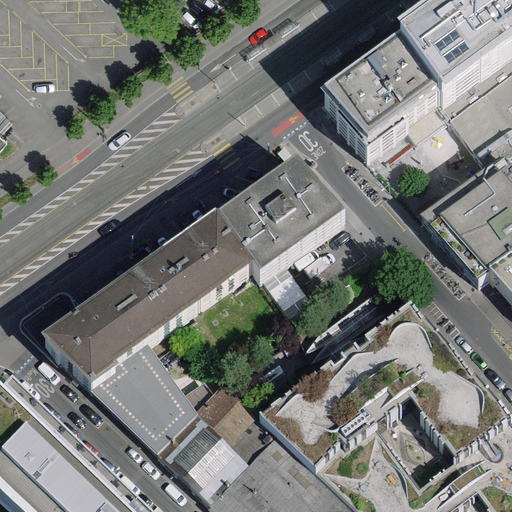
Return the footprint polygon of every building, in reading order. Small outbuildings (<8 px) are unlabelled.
[(511,0),(483,0),(445,27),(427,41),(402,58),(441,111),(444,115),(511,66),(511,0)] [(441,111),(402,58),(325,113),(342,131),(338,134),(368,168),(409,139),(406,135),(441,111)] [(511,66),(444,115),(491,178),(504,169),(511,163),(511,66)] [(0,118),(1,119),(10,109),(0,100),(0,118)] [(0,148),(11,138),(0,127),(0,148)] [(511,178),(504,169),(491,178),(423,227),(456,264),(480,291),(490,284),(511,268),(511,178)] [(221,233),(253,277),(262,288),(287,270),(346,228),(298,173),(218,229),(221,233)] [(253,277),(221,233),(168,271),(200,315),(253,277)] [(511,268),(490,284),(511,308),(511,268)] [(200,315),(168,271),(116,307),(148,353),(200,315)] [(52,353),(83,331),(71,303),(67,300),(60,301),(22,328),(20,333),(24,339),(46,358),(52,353)] [(113,377),(148,353),(116,307),(83,331),(52,353),(61,367),(94,397),(116,381),(113,377)] [(464,511),(479,502),(485,511),(511,511),(511,428),(501,415),(476,386),(474,388),(453,360),(426,330),(424,332),(413,315),(367,349),(370,354),(360,360),(357,357),(342,368),(345,371),(336,378),(333,374),(260,426),(278,444),(348,511),(464,511)] [(198,422),(148,353),(113,377),(116,381),(94,397),(160,461),(198,422)] [(139,511),(14,391),(3,403),(0,399),(0,504),(8,511),(139,511)] [(227,394),(198,422),(250,473),(278,444),(260,426),(234,401),(227,394)] [(212,511),(250,473),(198,422),(160,461),(211,511),(212,511)] [(348,511),(278,444),(250,473),(212,511),(348,511)]
